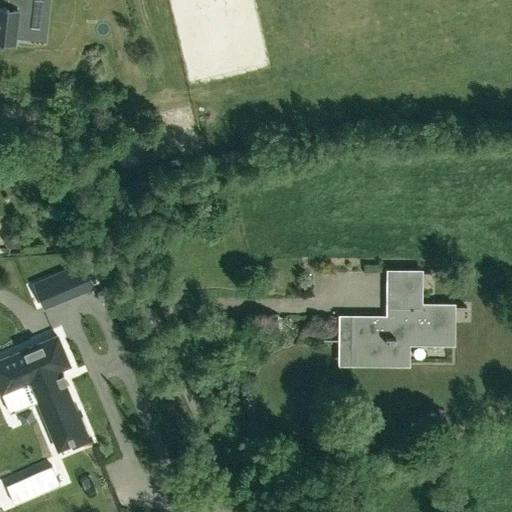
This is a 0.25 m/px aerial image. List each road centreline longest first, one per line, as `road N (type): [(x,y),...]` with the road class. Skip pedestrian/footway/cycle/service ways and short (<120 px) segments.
road 1 (unclassified): [(228,511),(87,180),(45,129),(0,114)]
road 2 (unknown): [(0,284),(42,285),(83,306),(109,346),(168,484),(198,495),(220,489)]
